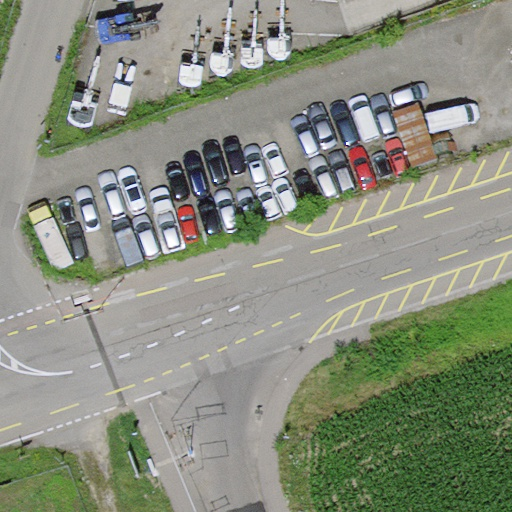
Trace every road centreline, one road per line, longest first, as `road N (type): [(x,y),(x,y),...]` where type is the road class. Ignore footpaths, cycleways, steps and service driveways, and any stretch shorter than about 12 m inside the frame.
road 1 (residential): [(160,325),(511,211)]
road 2 (unclassified): [(160,325),(236,511)]
road 3 (unclassified): [(0,179),(54,0)]
road 4 (residential): [(0,374),(160,325)]
